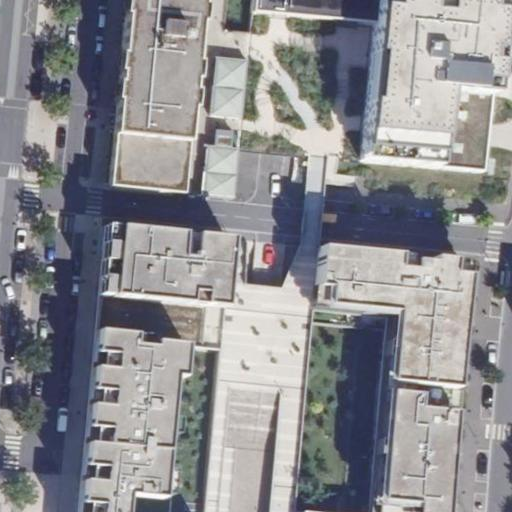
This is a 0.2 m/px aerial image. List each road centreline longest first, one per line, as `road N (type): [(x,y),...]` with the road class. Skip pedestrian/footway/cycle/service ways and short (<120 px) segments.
road 1 (residential): [(2,191),(511,239)]
road 2 (tertiary): [(21,0),(7,142)]
road 3 (residential): [(511,372),(498,511)]
